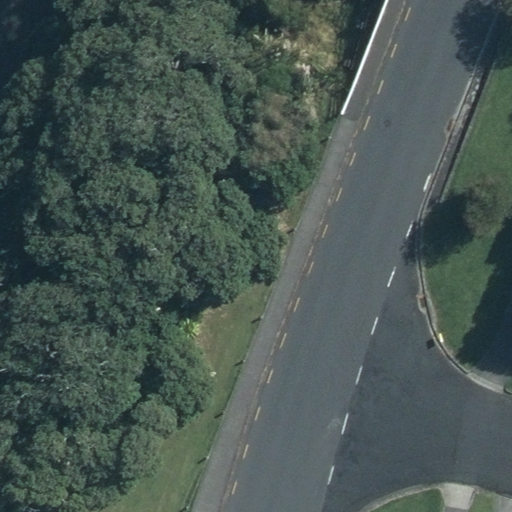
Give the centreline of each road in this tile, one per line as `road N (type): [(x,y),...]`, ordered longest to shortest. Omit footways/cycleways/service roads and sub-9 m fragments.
road 1 (residential): [(326,378),(457,0)]
road 2 (residential): [(511,434),(326,378)]
road 3 (residential): [(285,511),(326,378)]
